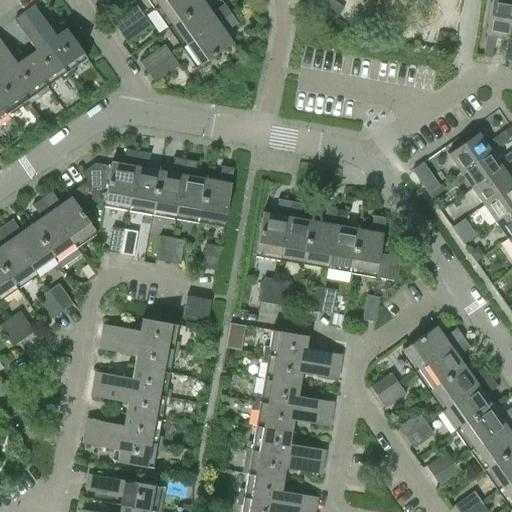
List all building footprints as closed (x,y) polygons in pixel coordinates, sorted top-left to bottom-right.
[(152,0),(149,2),(153,9),(166,0),(152,0)] [(171,26),(204,3),(201,0),(166,0),(153,9),(158,16),(162,13),(171,26)] [(494,36),(506,38),(511,5),(511,2),(499,0),(491,0),(485,34),(486,35),(482,57),(490,58),(494,36)] [(181,48),(230,14),(223,3),(210,12),(204,3),(171,26),(180,39),(176,42),(181,48)] [(111,23),(119,33),(143,16),(136,5),(111,23)] [(511,51),(511,5),(506,38),(502,60),(510,62),(511,51)] [(34,6),(23,13),(68,77),(75,72),(72,68),(86,59),(65,29),(55,36),(34,6)] [(62,81),(68,77),(23,13),(13,20),(34,50),(25,57),(46,87),(59,78),(62,81)] [(230,14),(181,48),(186,55),(189,52),(199,66),(232,43),(225,33),(237,24),(230,14)] [(143,16),(119,33),(126,43),(150,26),(143,16)] [(33,96),(46,87),(25,57),(15,63),(0,41),(0,63),(29,104),(36,100),(33,96)] [(139,62),(146,72),(171,55),(164,45),(139,62)] [(171,55),(146,72),(154,83),(178,65),(171,55)] [(22,109),(29,104),(0,63),(0,104),(7,114),(20,105),(22,109)] [(489,151),(490,151),(508,138),(503,131),(485,144),(477,133),(447,154),(459,172),(489,151)] [(94,164),(81,173),(87,181),(88,182),(101,201),(103,202),(103,206),(127,210),(138,152),(125,149),(125,150),(126,151),(123,166),(111,163),(111,162),(110,162),(110,167),(94,164)] [(489,151),(459,172),(471,188),(501,168),(511,160),(511,150),(496,161),(490,151),(489,151)] [(138,152),(127,210),(151,215),(152,209),(158,172),(146,169),(149,155),(150,155),(150,154),(138,152)] [(167,217),(174,219),(185,160),(173,158),(172,159),(173,159),(171,174),(158,172),(152,209),(168,212),(167,217)] [(197,162),(185,160),(174,219),(182,220),(183,215),(199,217),(206,180),(193,178),(196,163),(197,163),(197,162)] [(206,180),(199,217),(215,220),(214,226),(223,227),(233,168),(220,166),(220,167),(221,167),(218,182),(206,180)] [(501,168),(471,188),(483,205),(511,184),(511,174),(508,178),(501,168)] [(87,181),(78,188),(92,208),(101,201),(88,182),(87,181)] [(511,184),(483,205),(495,222),(511,209),(511,184)] [(439,186),(428,194),(431,198),(442,190),(439,186)] [(51,191),(41,199),(75,248),(82,243),(79,238),(93,229),(83,214),(92,208),(78,188),(68,195),(70,198),(60,205),(51,193),(52,192),(51,191)] [(41,199),(31,206),(31,207),(32,206),(41,218),(31,226),(53,257),(56,261),(69,252),(75,248),(41,199)] [(254,256),(279,261),(289,201),(277,199),(274,215),(263,213),(263,212),(262,212),(254,256)] [(301,204),(289,201),(279,261),(287,262),(288,256),(303,259),(310,221),(299,219),(301,204)] [(326,269),(336,210),(324,207),(321,223),(310,221),(303,259),(320,262),(319,267),(326,269)] [(511,209),(495,222),(506,239),(511,234),(511,209)] [(349,212),(336,210),(326,269),(334,270),(335,264),(351,267),(357,230),(346,228),(349,212)] [(351,267),(374,271),(375,271),(378,254),(385,218),(371,216),(369,232),(357,230),(351,267)] [(39,266),(53,257),(31,226),(21,233),(12,220),(13,220),(12,219),(2,226),(36,275),(43,271),(39,266)] [(2,226),(0,227),(0,243),(2,246),(0,247),(0,265),(13,284),(16,289),(36,275),(2,226)] [(107,252),(120,254),(124,230),(111,228),(107,252)] [(136,232),(124,230),(120,254),(132,256),(136,232)] [(473,232),(460,241),(462,244),(475,235),(473,232)] [(154,260),(167,262),(171,238),(159,236),(154,260)] [(184,240),(171,238),(167,262),(179,265),(184,240)] [(215,271),(219,247),(207,244),(202,269),(215,271)] [(475,249),(469,253),(474,261),(483,255),(479,249),(475,249)] [(399,257),(378,254),(375,271),(374,271),(373,277),(395,281),(399,257)] [(0,300),(3,298),(0,293),(13,284),(0,265),(0,300)] [(271,304),(275,280),(263,278),(259,302),(271,304)] [(288,282),(275,280),(271,304),(284,306),(288,282)] [(58,284),(47,291),(62,311),(72,304),(58,284)] [(319,312),(323,288),(310,286),(306,310),(319,312)] [(335,290),(323,288),(319,312),(331,314),(335,290)] [(51,319),(62,311),(47,291),(37,298),(51,319)] [(374,322),(379,298),(366,295),(362,320),(374,322)] [(185,296),(182,315),(206,320),(209,301),(185,296)] [(18,311),(8,319),(22,339),(33,332),(18,311)] [(0,329),(12,346),(22,339),(8,319),(0,324),(0,329)] [(100,337),(177,350),(178,342),(173,341),(176,326),(177,325),(141,319),(139,331),(102,325),(100,337)] [(414,372),(462,338),(455,327),(442,337),(436,327),(436,326),(403,349),(403,350),(404,349),(413,362),(409,366),(414,372)] [(261,354),(339,367),(341,355),(304,348),(306,337),(307,337),(307,336),(270,330),(270,331),(271,331),(268,347),(263,346),(261,354)] [(177,350),(100,337),(98,349),(135,356),(133,367),(167,373),(170,357),(176,358),(177,350)] [(470,348),(462,338),(414,372),(418,379),(423,376),(432,389),(463,367),(456,357),(470,348)] [(265,363),(263,379),(298,384),(300,373),(336,379),(339,367),(261,354),(260,362),(265,363)] [(167,373),(133,367),(131,378),(94,372),(92,384),(169,398),(170,390),(164,389),(167,373)] [(441,412),(490,377),(483,367),(470,376),(463,367),(432,389),(441,402),(436,405),(441,412)] [(370,387),(377,397),(397,383),(390,373),(370,387)] [(460,428),(491,406),(484,396),(497,387),(490,377),(441,412),(446,418),(450,415),(460,428)] [(253,401),(330,414),(333,402),(296,396),(298,384),(263,379),(260,394),(255,393),(253,401)] [(397,383),(377,397),(385,408),(405,394),(397,383)] [(169,398),(92,384),(90,396),(126,403),(124,414),(159,420),(162,405),(167,406),(169,398)] [(255,426),(290,432),(292,420),(328,426),(330,414),(253,401),(252,409),(257,410),(255,426)] [(469,451),(511,420),(511,408),(511,406),(497,416),(491,406),(460,428),(469,441),(464,445),(469,451)] [(398,426),(405,437),(425,422),(418,412),(398,426)] [(156,436),(159,420),(124,414),(122,426),(86,419),(84,431),(160,445),(162,437),(156,436)] [(487,468),(511,450),(511,436),(511,435),(511,420),(469,451),(474,458),(478,455),(487,468)] [(425,422),(405,437),(412,447),(432,433),(425,422)] [(245,449),(322,462),(324,450),(288,443),(290,432),(255,426),(252,442),(246,441),(245,449)] [(160,445),(84,431),(81,444),(118,450),(116,463),(151,469),(151,468),(153,452),(159,453),(160,445)] [(245,449),(241,473),(247,474),(282,479),(284,468),(320,474),(322,462),(245,449)] [(497,490),(511,479),(511,450),(487,468),(497,481),(492,484),(497,490)] [(426,466),(433,476),(453,462),(446,452),(426,466)] [(453,462),(433,476),(440,487),(460,473),(453,462)] [(120,505),(157,511),(159,511),(164,488),(158,487),(114,479),(114,475),(97,473),(97,476),(87,474),(85,487),(122,494),(120,505)] [(237,496),(314,509),(316,497),(280,491),(282,479),(247,474),(244,489),(238,488),(237,496)] [(511,502),(511,479),(497,490),(501,497),(506,494),(511,502)] [(453,505),(457,511),(465,511),(480,502),(473,491),(453,505)] [(313,511),(314,509),(237,496),(236,504),(241,505),(240,511),(313,511)] [(480,502),(465,511),(487,511),(488,511),(480,502)]
